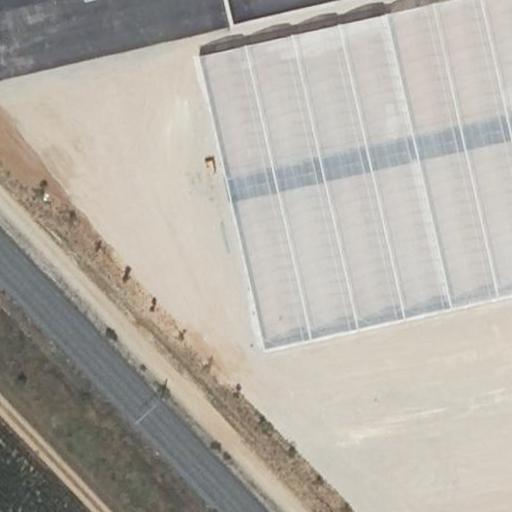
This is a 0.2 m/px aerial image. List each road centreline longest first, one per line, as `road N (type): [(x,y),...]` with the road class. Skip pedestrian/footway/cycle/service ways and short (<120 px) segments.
road 1 (track): [(312,511),(0,185)]
road 2 (track): [(90,511),(0,415)]
